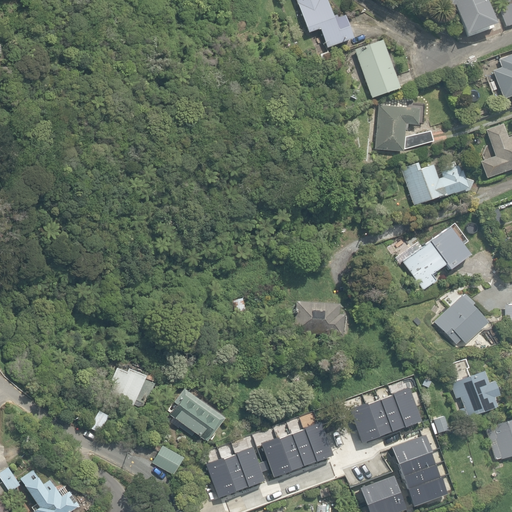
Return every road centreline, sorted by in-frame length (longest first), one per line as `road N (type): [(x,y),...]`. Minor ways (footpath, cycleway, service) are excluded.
road 1 (residential): [(180,511),(153,469),(36,419),(0,393)]
road 2 (residential): [(212,511),(384,448)]
